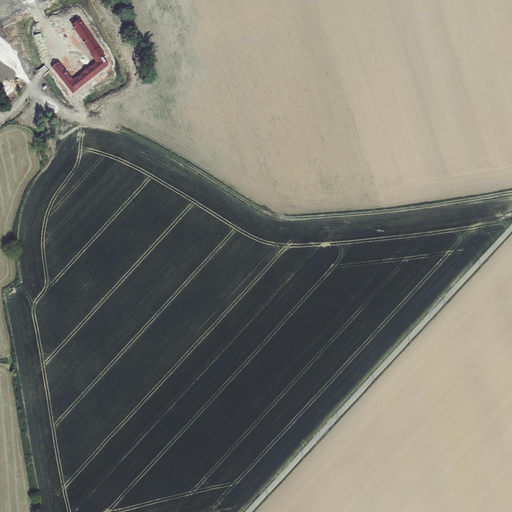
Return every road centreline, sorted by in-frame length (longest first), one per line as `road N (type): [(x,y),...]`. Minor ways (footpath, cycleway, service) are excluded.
road 1 (track): [(0,118),(35,92),(127,132),(284,219),(511,191)]
road 2 (tertiary): [(249,511),(511,227)]
